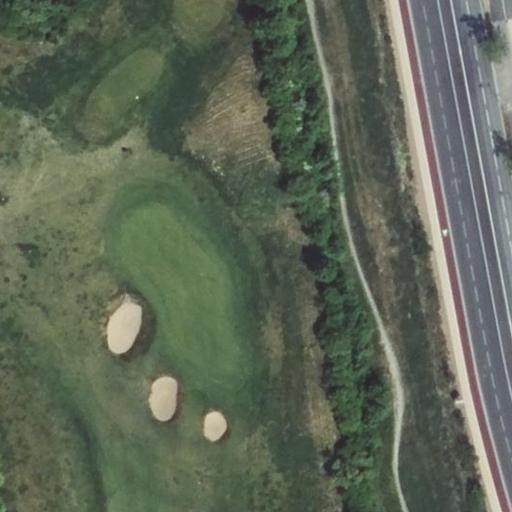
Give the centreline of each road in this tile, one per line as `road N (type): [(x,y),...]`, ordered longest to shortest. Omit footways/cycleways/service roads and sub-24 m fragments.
road 1 (secondary): [(455,0),(511,306)]
road 2 (secondary): [(511,220),(472,0)]
